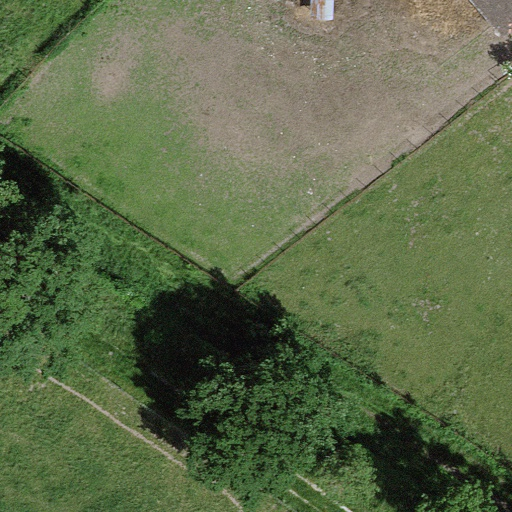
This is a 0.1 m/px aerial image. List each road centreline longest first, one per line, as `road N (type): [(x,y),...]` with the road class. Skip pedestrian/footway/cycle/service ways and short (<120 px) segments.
road 1 (track): [(0,167),(511,507)]
road 2 (track): [(352,511),(0,261)]
